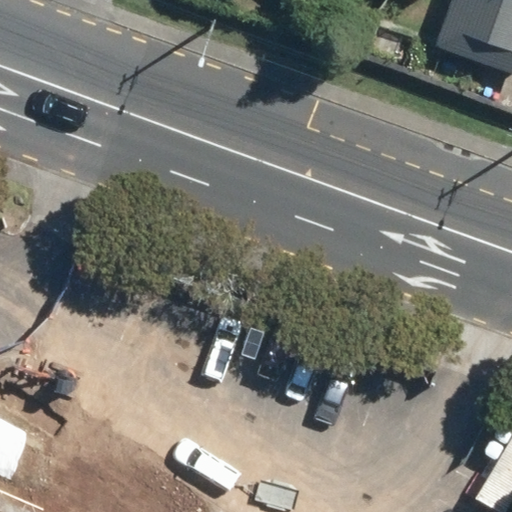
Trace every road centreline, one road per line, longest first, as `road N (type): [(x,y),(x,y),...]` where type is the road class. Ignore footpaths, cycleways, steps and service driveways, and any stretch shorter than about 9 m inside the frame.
road 1 (secondary): [(106,101),(511,249)]
road 2 (secondary): [(0,30),(106,101)]
